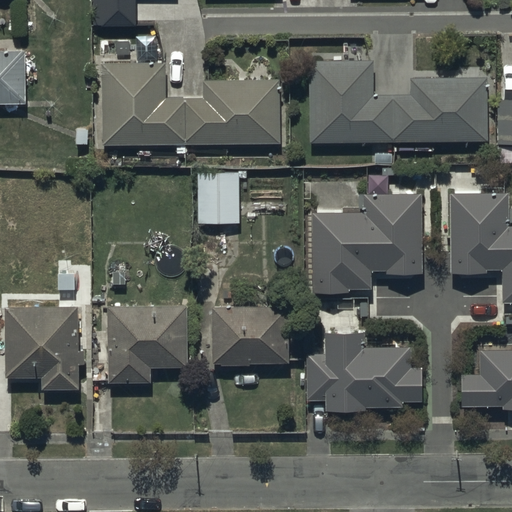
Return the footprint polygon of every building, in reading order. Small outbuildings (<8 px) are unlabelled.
[(92,0),(92,24),(135,24),(135,0),(92,0)] [(23,48),(0,48),(0,100),(24,99),(23,48)] [(395,140),(394,92),(373,93),(373,59),(310,59),(311,141),(395,140)] [(185,143),(185,96),(165,96),(165,62),(102,62),(102,142),(185,143)] [(394,92),(395,140),(487,139),(487,76),(412,77),(412,92),(394,92)] [(185,96),(185,143),(281,143),(281,77),(203,77),(203,96),(185,96)] [(511,98),(497,99),(497,141),(511,141),(511,98)] [(238,223),(238,171),(197,171),(197,223),(238,223)] [(511,301),(511,223),(507,223),(507,189),(448,189),(448,269),(503,269),(503,302),(511,301)] [(419,191),(364,191),(364,208),(310,208),(311,291),(373,291),(373,268),(419,267),(419,191)] [(191,303),(108,302),(108,381),(148,381),(148,366),(190,366),(191,303)] [(288,304),(211,307),(212,362),(289,361),(288,304)] [(75,306),(3,307),(4,377),(40,376),(40,389),(76,388),(75,306)] [(409,367),(409,345),(363,345),(363,327),(326,327),(326,349),(306,349),(306,396),(325,396),(325,406),(404,406),(404,398),(421,398),(421,366),(409,367)] [(511,347),(481,347),(481,371),(459,371),(459,405),(511,405),(511,347)]
